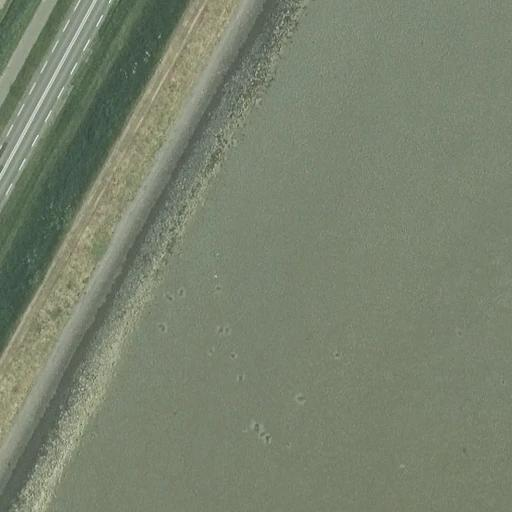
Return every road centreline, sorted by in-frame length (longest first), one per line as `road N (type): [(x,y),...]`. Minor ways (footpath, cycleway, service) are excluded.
road 1 (track): [(204,0),(0,376)]
road 2 (primary): [(0,181),(97,0)]
